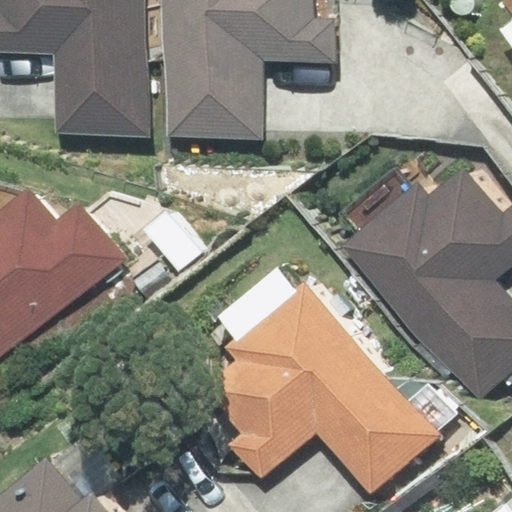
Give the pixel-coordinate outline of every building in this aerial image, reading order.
[(174,130),(178,0),(9,0),(8,42),(76,44),(73,126),(174,130)] [(341,0),(200,0),(193,128),(281,133),(287,50),(338,53),(341,0)] [(511,23),(502,31),(511,44),(511,23)] [(511,146),(504,137),(376,232),(495,390),(511,376),(511,146)] [(0,360),(145,249),(98,188),(82,200),(62,175),(0,169),(0,360)] [(484,423),(353,253),(259,325),(278,370),(251,390),(269,414),(252,426),(287,472),(334,436),(383,500),(484,423)] [(130,511),(73,443),(0,503),(0,511),(130,511)]
